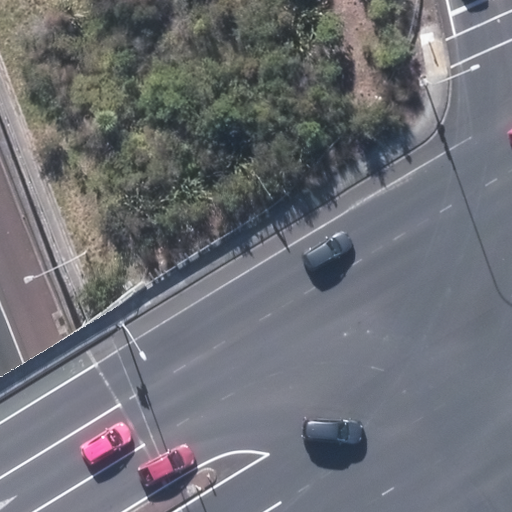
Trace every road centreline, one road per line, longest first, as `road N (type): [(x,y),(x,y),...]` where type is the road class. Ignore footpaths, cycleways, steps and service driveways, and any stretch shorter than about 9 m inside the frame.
road 1 (secondary): [(0,480),(503,188)]
road 2 (secondary): [(511,408),(336,511)]
road 3 (motorway): [(487,0),(503,188)]
road 4 (motorway): [(503,188),(511,333)]
